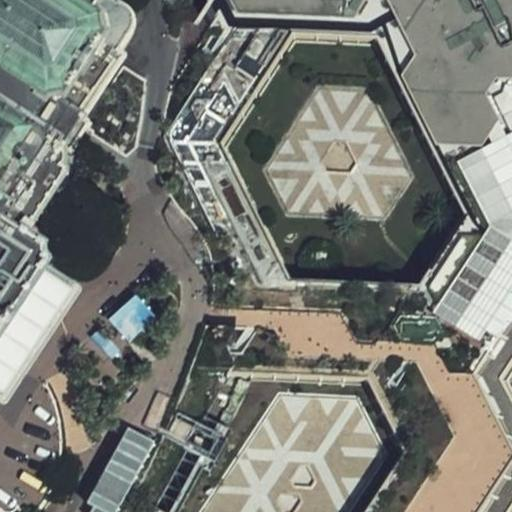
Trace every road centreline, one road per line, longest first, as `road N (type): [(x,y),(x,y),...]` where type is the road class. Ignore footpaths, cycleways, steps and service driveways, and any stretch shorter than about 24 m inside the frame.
road 1 (secondary): [(342,511),(445,267),(508,0)]
road 2 (primary): [(343,0),(327,102),(280,290),(189,511)]
